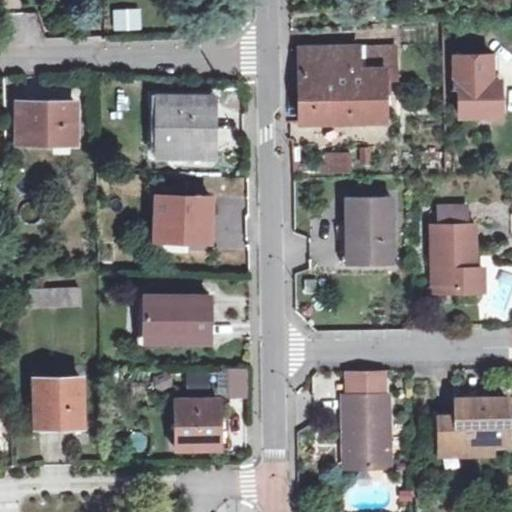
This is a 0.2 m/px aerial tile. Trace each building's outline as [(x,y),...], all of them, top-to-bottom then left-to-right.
[(141,10),(116,11),(116,29),(141,28),(141,10)] [(385,81),(396,81),(395,48),(366,49),(366,70),(361,71),(360,49),(299,50),(301,123),(386,123),(385,81)] [(455,83),(459,83),(460,116),(502,115),(500,80),(493,80),(492,62),(455,64),(455,83)] [(158,152),(183,152),(186,152),(212,153),(212,96),(159,96),(158,152)] [(77,105),(39,105),(40,101),(18,101),(17,143),(76,143),(77,105)] [(320,174),(350,173),(348,151),(319,153),(320,174)] [(158,195),(156,236),(187,237),(190,237),(210,238),(212,195),(158,195)] [(355,236),(355,263),(392,263),(391,195),(347,196),(347,236),(355,236)] [(471,253),(476,254),(475,221),(432,222),(433,267),(442,267),(442,290),(485,289),(484,266),(476,266),(471,266),(471,253)] [(186,251),(187,244),(187,237),(156,236),(156,250),(186,251)] [(355,236),(347,236),(343,236),(343,263),(355,263),(355,236)] [(442,267),(433,267),(433,290),(442,290),(442,267)] [(31,295),(27,295),(27,301),(31,300),(31,305),(81,304),(80,287),(31,288),(31,295)] [(146,341),(211,341),(212,296),(146,295),(146,341)] [(37,425),(68,424),(71,424),(83,424),(82,377),(36,378),(37,425)] [(458,399),(458,417),(442,417),(442,438),(464,454),(492,453),(492,445),(507,445),(506,398),(458,399)] [(178,449),(231,449),(231,419),(221,419),(220,400),(178,400),(178,449)] [(391,408),(351,409),(349,409),(351,480),(395,479),(393,408),(391,408)] [(464,454),(442,438),(442,454),(464,454)]
